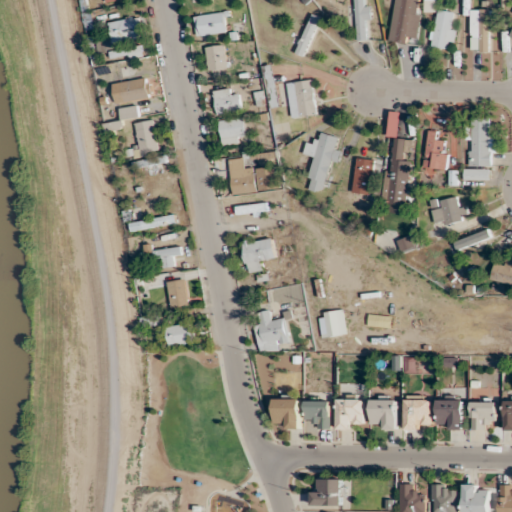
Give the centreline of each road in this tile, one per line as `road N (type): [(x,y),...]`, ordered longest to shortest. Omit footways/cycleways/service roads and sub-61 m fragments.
road 1 (residential): [(281,511),(228,326),(163,0)]
road 2 (track): [(110,511),(118,376),(54,0)]
road 3 (residential): [(511,465),(266,464)]
road 4 (residential): [(373,93),(511,91)]
